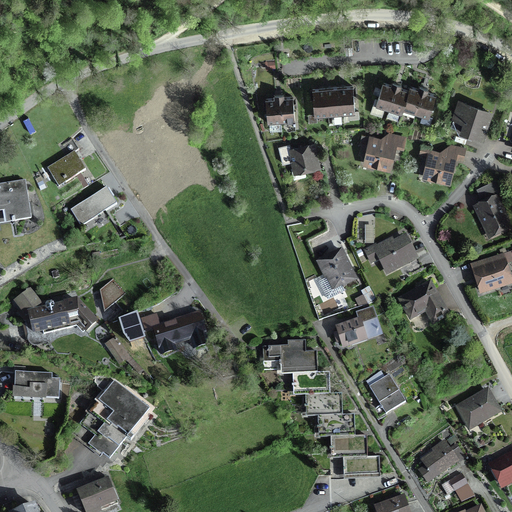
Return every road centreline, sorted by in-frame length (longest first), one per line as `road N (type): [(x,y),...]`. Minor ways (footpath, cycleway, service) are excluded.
road 1 (residential): [(511,51),(416,17),(314,18),(140,52),(81,72),(0,124)]
road 2 (residential): [(511,386),(426,233)]
road 3 (residential): [(426,233),(412,215),(383,203),(311,214)]
